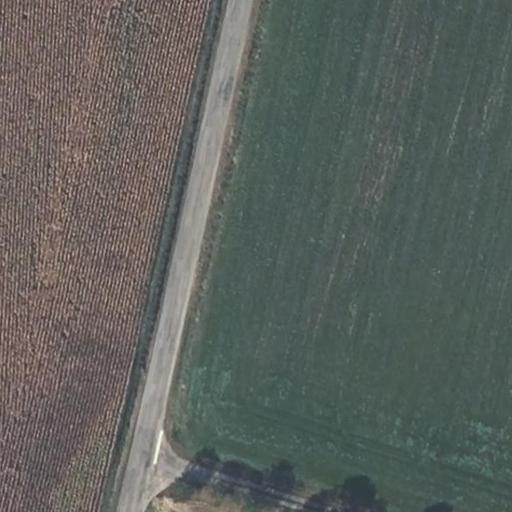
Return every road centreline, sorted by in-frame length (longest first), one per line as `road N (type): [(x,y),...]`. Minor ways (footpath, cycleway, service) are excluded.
road 1 (tertiary): [(140,458),(239,0)]
road 2 (unclassified): [(140,458),(308,511)]
